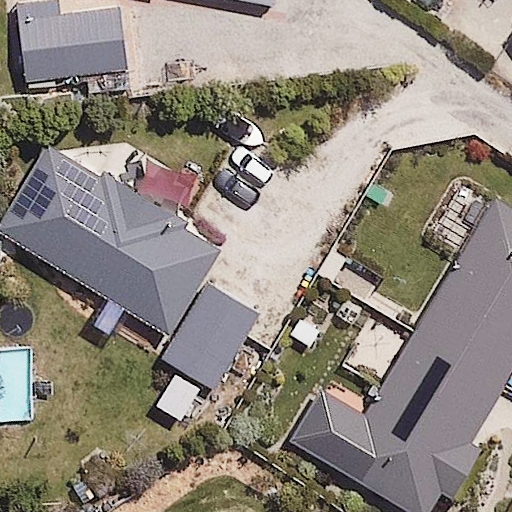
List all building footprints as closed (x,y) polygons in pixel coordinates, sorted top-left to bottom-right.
[(215,0),(282,11),(283,0),(215,0)] [(123,6),(20,22),(30,86),(133,70),(123,6)] [(511,27),(503,41),(511,47),(511,27)] [(55,150),(2,235),(172,339),(162,355),(213,387),(256,318),(205,287),(225,255),(55,150)] [(324,395),(292,450),(396,511),(457,511),(511,420),(511,207),(502,202),(370,422),(324,395)]
